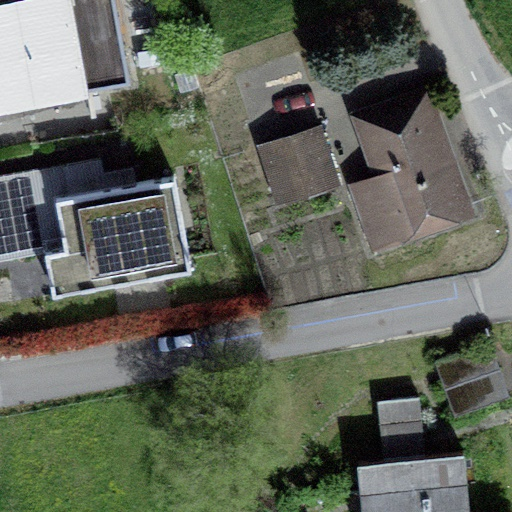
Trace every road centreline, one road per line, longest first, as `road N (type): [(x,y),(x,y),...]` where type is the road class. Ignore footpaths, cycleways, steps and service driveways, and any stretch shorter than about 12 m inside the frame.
road 1 (residential): [(0,390),(511,288)]
road 2 (residential): [(511,134),(448,0)]
